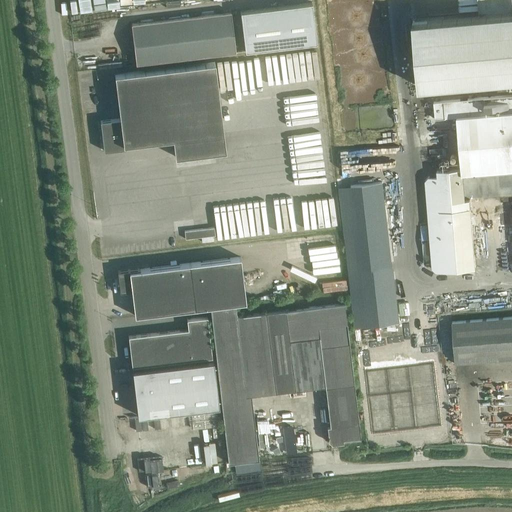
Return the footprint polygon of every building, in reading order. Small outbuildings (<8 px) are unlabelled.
[(72,0),(73,10),(124,7),(124,3),(138,2),(137,0),(72,0)] [(511,0),(491,0),(493,13),(413,20),(419,87),(429,86),(511,78),(511,95),(444,101),(434,102),(436,119),(446,118),(457,117),(460,148),(462,168),(437,170),(438,176),(428,177),(425,181),(432,268),(436,271),(476,268),(470,199),(465,200),(462,173),(511,168),(511,0)] [(306,3),(241,11),(246,50),(311,42),(317,42),(312,2),(306,3)] [(137,63),(146,62),(236,52),(232,11),(142,23),(132,24),(137,63)] [(83,27),(84,36),(112,34),(111,25),(83,27)] [(316,51),(305,51),(306,78),(317,78),(316,51)] [(215,62),(125,73),(115,74),(120,118),(101,121),(104,150),(126,148),(126,144),(173,138),(175,156),(226,150),(215,62)] [(398,322),(382,182),(339,187),(355,327),(398,322)] [(337,226),(334,195),(219,206),(220,212),(212,213),(214,238),(337,226)] [(213,229),(184,232),(186,240),(214,236),(213,229)] [(240,257),(190,263),(140,269),(140,268),(118,270),(120,291),(132,290),(135,315),(245,302),(240,257)] [(345,302),(236,315),(235,306),(210,309),(229,463),(258,459),(251,394),(296,389),(290,339),(319,336),(332,440),(360,437),(347,324),(345,302)] [(132,366),(142,365),(212,357),(207,316),(187,319),(188,328),(129,335),(132,366)] [(456,363),(511,358),(511,317),(452,322),(456,363)] [(367,334),(377,434),(413,431),(411,417),(407,417),(403,372),(404,372),(400,331),(367,334)] [(213,360),(132,370),(132,372),(137,371),(138,385),(136,386),(137,399),(140,399),(142,413),(137,414),(138,416),(219,406),(213,360)] [(293,439),(294,449),(307,447),(306,437),(293,439)] [(343,442),(332,444),(333,455),(345,454),(343,442)] [(225,465),(201,465),(201,475),(211,475),(211,468),(225,468),(225,465)] [(255,467),(234,468),(234,479),(256,478),(255,467)]
